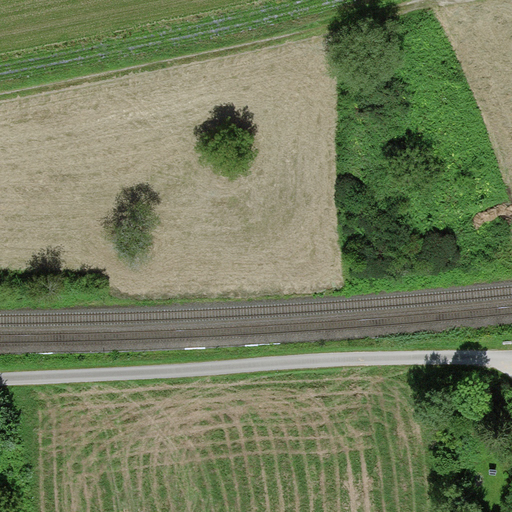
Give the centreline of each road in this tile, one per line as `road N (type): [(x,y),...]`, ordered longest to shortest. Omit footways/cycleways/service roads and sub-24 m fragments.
road 1 (unclassified): [(0,379),(369,357),(511,357)]
road 2 (track): [(0,96),(433,0)]
